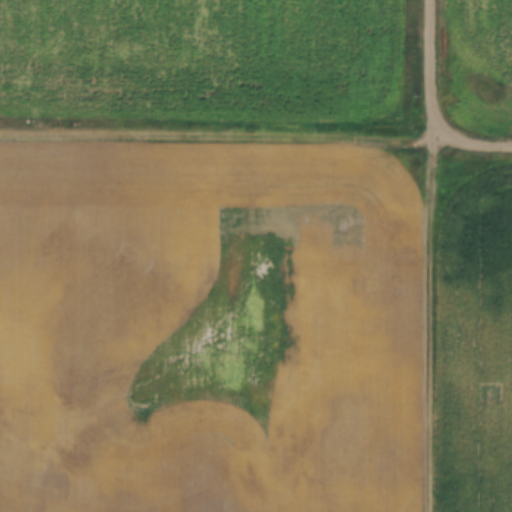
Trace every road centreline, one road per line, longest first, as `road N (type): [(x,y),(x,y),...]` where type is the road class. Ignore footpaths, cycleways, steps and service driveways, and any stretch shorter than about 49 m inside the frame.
road 1 (track): [(434,131),(0,122)]
road 2 (track): [(433,511),(434,144)]
road 3 (track): [(434,144),(434,0)]
